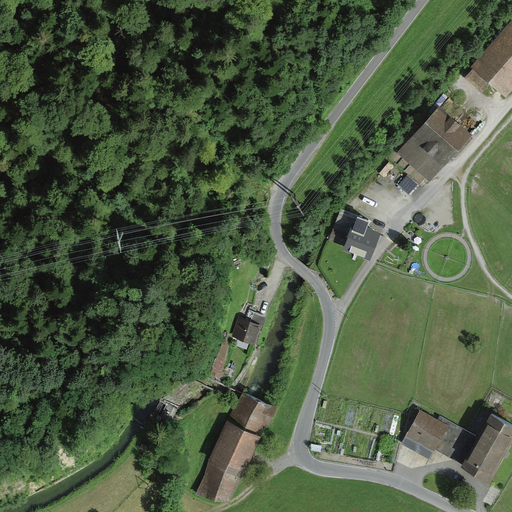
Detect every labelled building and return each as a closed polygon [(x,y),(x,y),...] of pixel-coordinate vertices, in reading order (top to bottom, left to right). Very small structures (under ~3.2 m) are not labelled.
[(507,97),(511,91),(511,22),(473,67),(475,68),(466,78),(484,94),(492,84),(507,97)] [(450,98),(443,106),(442,105),(399,153),(432,183),(475,135),(472,133),(480,124),(450,98)] [(410,195),(420,183),(409,175),(399,187),(410,195)] [(357,214),(355,221),(340,216),(330,242),(371,257),(381,230),(371,227),(373,220),(357,214)] [(256,343),(265,316),(250,311),(247,319),(240,317),(233,336),(256,343)] [(278,406),(243,392),(231,422),(227,420),(209,460),(205,474),(196,492),(230,504),(261,436),(265,438),(278,406)] [(511,423),(493,413),(481,436),(440,415),(438,419),(416,407),(409,420),(412,421),(400,443),(430,459),(436,450),(464,465),(463,467),(493,483),(511,446),(511,423)]
